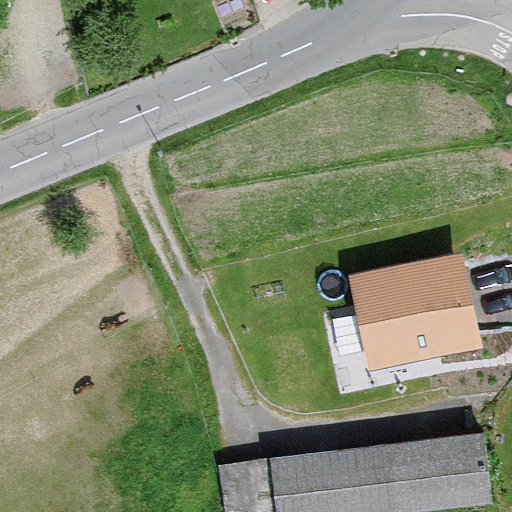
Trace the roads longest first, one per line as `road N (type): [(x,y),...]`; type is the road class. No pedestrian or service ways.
road 1 (tertiary): [(341,30),(0,178)]
road 2 (tertiary): [(341,30),(463,31),(511,45)]
